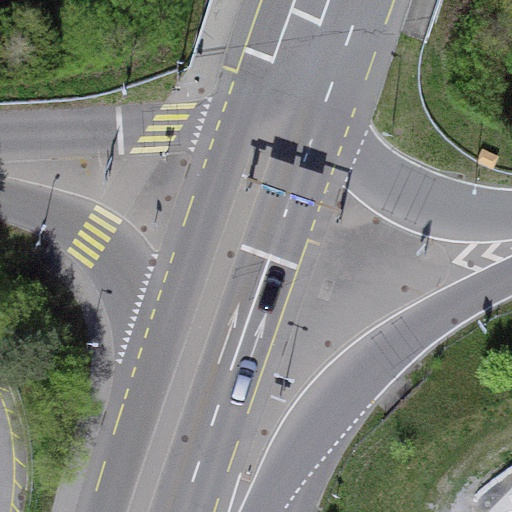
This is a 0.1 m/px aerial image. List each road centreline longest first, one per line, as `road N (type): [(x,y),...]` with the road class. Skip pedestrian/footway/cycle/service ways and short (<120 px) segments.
road 1 (secondary): [(183,511),(269,255),(282,129)]
road 2 (motorway): [(0,133),(282,129)]
road 3 (motorway): [(302,68),(355,158),(405,195),(458,211),(511,212)]
road 4 (secondary): [(282,129),(203,238),(164,343)]
road 5 (motorway): [(322,423),(394,343),(511,277)]
road 6 (motorway): [(0,197),(95,236),(164,343)]
road 7 (secondary): [(164,343),(107,511)]
road 8 (motorway): [(241,511),(322,423)]
